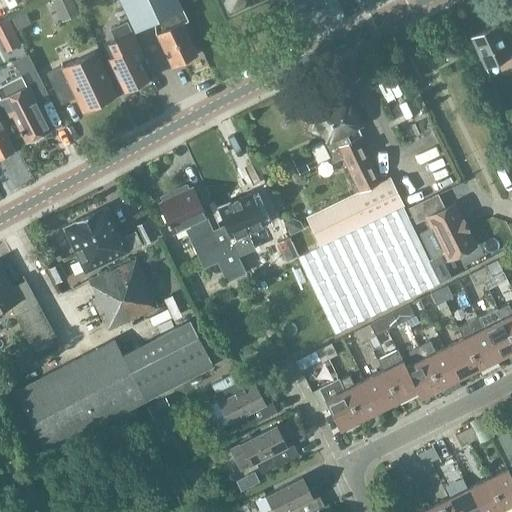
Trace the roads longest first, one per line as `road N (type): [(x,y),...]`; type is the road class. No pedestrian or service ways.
road 1 (tertiary): [(0,225),(425,0)]
road 2 (residential): [(356,470),(367,454),(511,382)]
